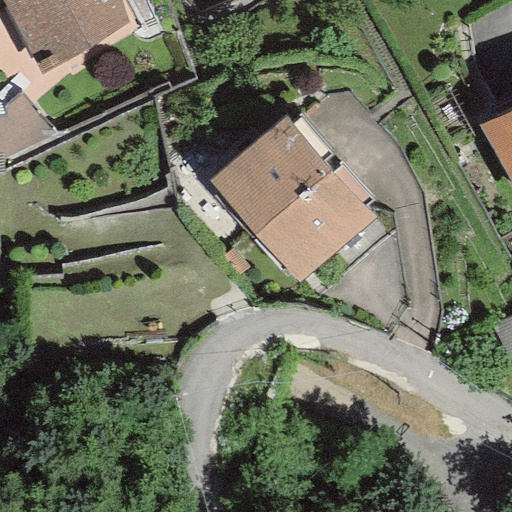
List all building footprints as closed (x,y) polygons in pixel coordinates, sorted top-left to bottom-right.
[(0,0),(0,107),(6,104),(140,26),(127,0),(102,0),(107,12),(42,52),(15,0),(0,0)] [(15,0),(42,52),(107,12),(102,0),(15,0)] [(6,104),(0,107),(0,149),(42,130),(30,98),(11,110),(6,104)] [(294,265),(365,204),(287,114),(217,175),(294,265)] [(511,142),(511,115),(501,122),(511,142)] [(511,343),(511,320),(502,326),(511,343)]
